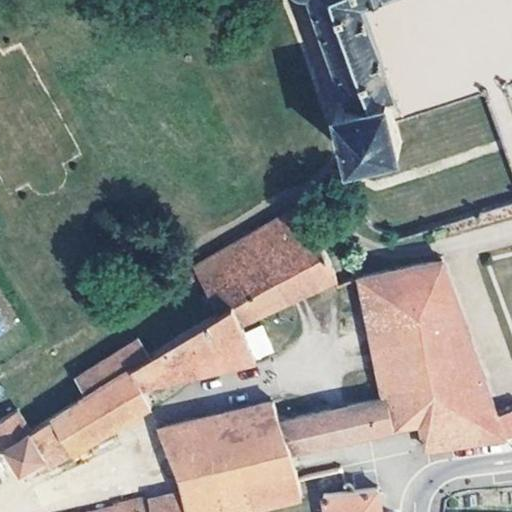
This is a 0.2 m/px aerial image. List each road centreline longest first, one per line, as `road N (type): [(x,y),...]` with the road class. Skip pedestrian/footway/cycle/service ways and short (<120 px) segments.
road 1 (track): [(511,235),(379,259),(316,199),(319,183)]
road 2 (track): [(511,140),(367,189),(325,169)]
road 3 (track): [(319,183),(327,164),(323,86),(277,0)]
road 4 (track): [(511,396),(456,247)]
road 5 (track): [(186,257),(319,183)]
road 6 (tertiary): [(511,458),(434,472),(416,511)]
